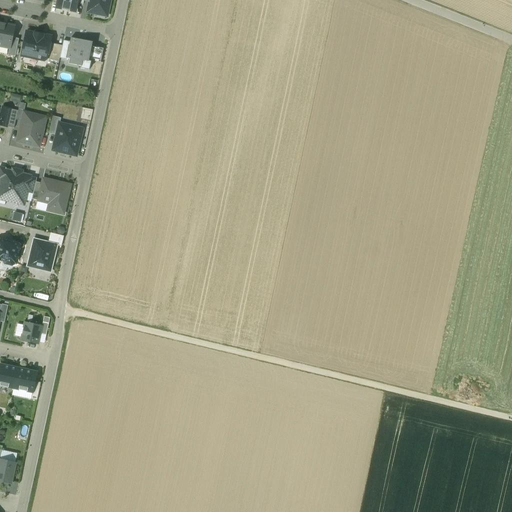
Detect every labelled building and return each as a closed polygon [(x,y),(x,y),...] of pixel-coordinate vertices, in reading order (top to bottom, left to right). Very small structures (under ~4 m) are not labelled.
[(57,0),(56,7),(75,11),(77,3),(77,0),(57,0)] [(109,0),(89,0),(90,0),(88,9),(96,10),(96,13),(104,15),(105,12),(107,12),(109,0)] [(14,26),(0,23),(0,45),(9,48),(10,48),(12,37),(14,26)] [(50,43),(51,36),(45,35),(43,33),(39,33),(35,31),(32,33),(26,31),(21,56),(44,60),(46,59),(47,59),(50,43)] [(18,39),(12,37),(10,48),(9,48),(8,55),(15,56),(18,39)] [(92,42),(71,38),(70,42),(66,58),(69,59),(82,61),(88,63),(88,61),(89,58),(91,46),(92,42)] [(66,58),(70,42),(63,40),(62,45),(59,58),(66,59),(66,58)] [(62,45),(50,43),(47,59),(59,61),(59,58),(62,45)] [(103,49),(91,46),(89,58),(101,60),(103,49)] [(81,66),(80,68),(89,70),(91,61),(88,61),(88,63),(82,61),(81,66)] [(25,104),(20,102),(18,111),(16,120),(21,121),(23,112),(25,104)] [(11,109),(2,107),(0,115),(0,124),(7,127),(11,109)] [(18,111),(11,109),(7,127),(14,128),(16,120),(18,111)] [(40,116),(23,112),(21,121),(16,141),(39,147),(44,126),(38,124),(40,116)] [(59,124),(60,124),(61,118),(53,116),(49,133),(56,135),(59,124)] [(59,124),(56,135),(53,150),(76,156),(83,129),(60,124),(59,124)] [(0,179),(0,198),(24,205),(27,192),(30,177),(31,176),(5,170),(3,180),(0,179)] [(36,179),(30,177),(27,192),(33,194),(36,182),(36,179)] [(43,179),(42,183),(38,201),(48,203),(46,212),(63,216),(70,185),(43,179)] [(42,183),(36,182),(33,194),(32,199),(38,201),(42,183)] [(13,212),(13,221),(25,220),(25,212),(13,212)] [(63,236),(51,233),(49,243),(57,245),(61,246),(63,236)] [(49,243),(33,239),(27,266),(41,270),(43,265),(51,267),(57,245),(49,243)] [(20,244),(6,241),(1,260),(3,260),(5,264),(12,266),(15,263),(20,244)] [(0,313),(0,314),(0,321),(4,322),(8,305),(2,304),(0,313)] [(44,317),(40,334),(46,335),(50,318),(44,317)] [(42,326),(25,322),(21,340),(38,344),(40,334),(42,326)] [(18,369),(0,364),(0,385),(14,389),(18,369)] [(37,373),(18,369),(14,389),(32,393),(35,382),(37,373)] [(41,383),(35,382),(32,393),(31,400),(37,401),(41,383)] [(15,463),(0,459),(0,481),(11,484),(15,463)]
